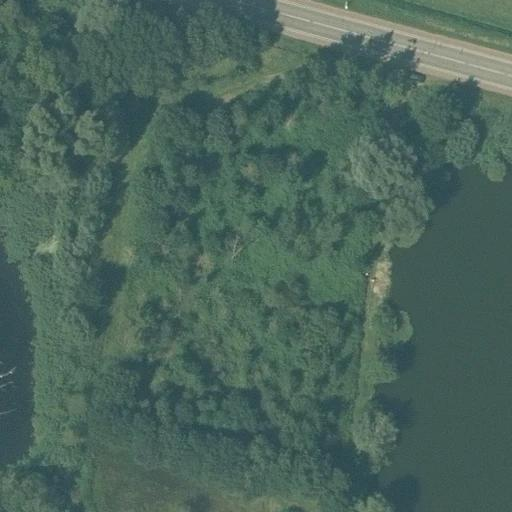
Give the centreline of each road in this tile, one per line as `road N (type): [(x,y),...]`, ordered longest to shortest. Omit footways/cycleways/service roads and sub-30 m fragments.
road 1 (track): [(350,511),(389,82)]
road 2 (secondary): [(511,77),(226,0)]
